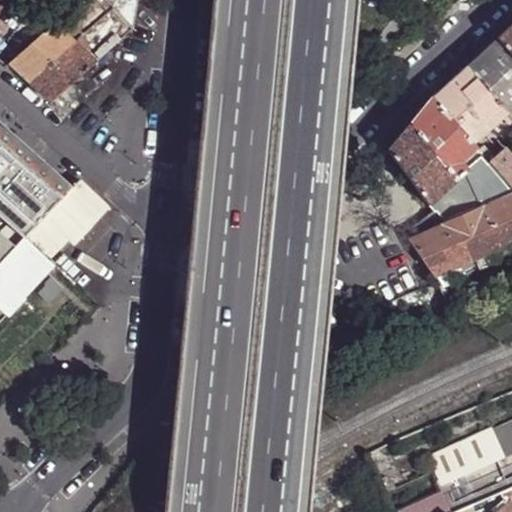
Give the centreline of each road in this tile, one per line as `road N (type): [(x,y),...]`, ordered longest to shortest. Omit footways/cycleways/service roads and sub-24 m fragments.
road 1 (motorway): [(258,511),(309,0)]
road 2 (motorway): [(247,0),(197,511)]
road 3 (residential): [(164,224),(345,143),(500,0)]
road 4 (residential): [(164,224),(152,379),(120,439),(59,511)]
road 5 (residential): [(186,0),(164,224)]
road 6 (unclassified): [(0,84),(164,224)]
